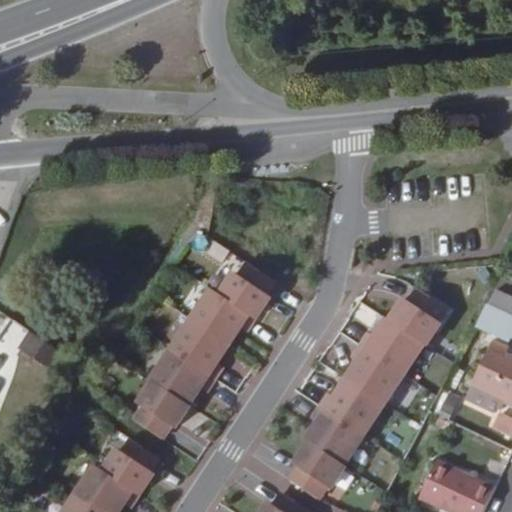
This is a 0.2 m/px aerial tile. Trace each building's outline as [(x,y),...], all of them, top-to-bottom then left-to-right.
[(282,282),(256,265),(247,278),(243,275),(228,297),(264,320),(278,298),(274,295),(282,282)] [(220,292),(200,322),(236,346),(248,329),(255,333),(264,320),(228,297),(220,292)] [(435,347),(436,348),(451,326),(447,323),(455,310),(429,292),(420,305),(416,302),(401,325),(435,347)] [(495,309),(511,317),(511,295),(504,292),(495,309)] [(511,340),(511,317),(495,309),(485,328),(511,340)] [(200,322),(180,352),(223,381),(232,368),(225,364),(236,346),(200,322)] [(378,335),(369,347),(415,377),(435,347),(401,325),(396,322),(385,339),(378,335)] [(31,331),(21,348),(50,366),(56,356),(60,350),(31,331)] [(368,365),(356,382),(395,408),(415,377),(369,347),(361,360),(368,365)] [(21,348),(17,353),(45,372),(50,366),(21,348)] [(511,406),(511,355),(496,348),(471,405),(503,419),(509,405),(511,406)] [(86,368),(60,350),(56,356),(82,374),(86,368)] [(180,352),(160,383),(162,384),(196,407),(208,390),(215,394),(223,381),(180,352)] [(338,395),(329,408),(374,438),(395,408),(356,382),(345,400),(338,395)] [(196,407),(162,384),(147,406),(152,410),(144,423),(169,440),(178,427),(182,430),(196,407)] [(328,426),(316,443),(320,445),(354,468),(374,438),(329,408),(321,421),(328,426)] [(127,452),(113,474),(148,497),(163,475),(159,473),(167,459),(140,442),(132,455),(127,452)] [(354,468),(320,445),(305,468),(309,471),(301,483),(329,502),(337,489),(342,492),(357,470),(354,468)] [(445,463),(426,504),(444,511),(493,511),(504,490),(445,463)] [(104,469),(84,499),(104,511),(128,511),(133,506),(140,510),(148,497),(113,474),(104,469)] [(277,504),(272,511),(316,511),(317,511),(290,494),(282,507),(277,504)] [(104,511),(84,499),(75,511),(104,511)]
